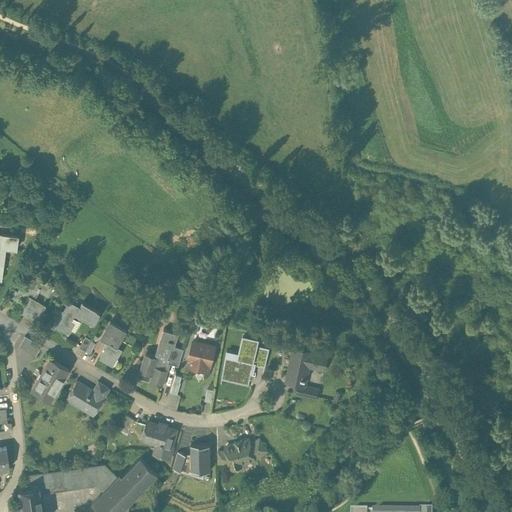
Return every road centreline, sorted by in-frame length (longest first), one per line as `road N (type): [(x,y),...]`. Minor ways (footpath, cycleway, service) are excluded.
road 1 (residential): [(267,394),(230,415),(183,419),(5,319)]
road 2 (residential): [(0,502),(20,465),(5,319)]
